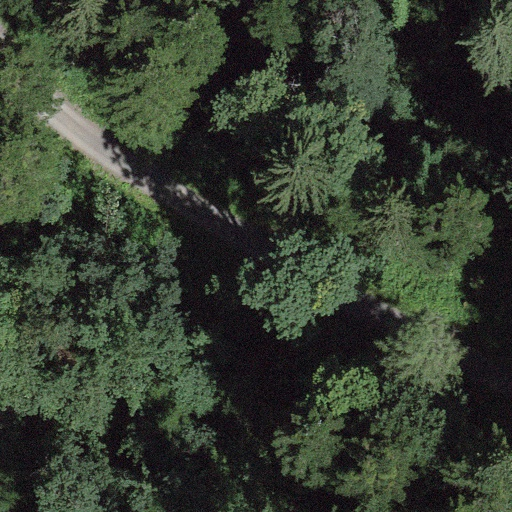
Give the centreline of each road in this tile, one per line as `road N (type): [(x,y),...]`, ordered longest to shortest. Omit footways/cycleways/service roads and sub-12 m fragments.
road 1 (track): [(0,55),(109,157),(248,239)]
road 2 (track): [(248,239),(511,387)]
